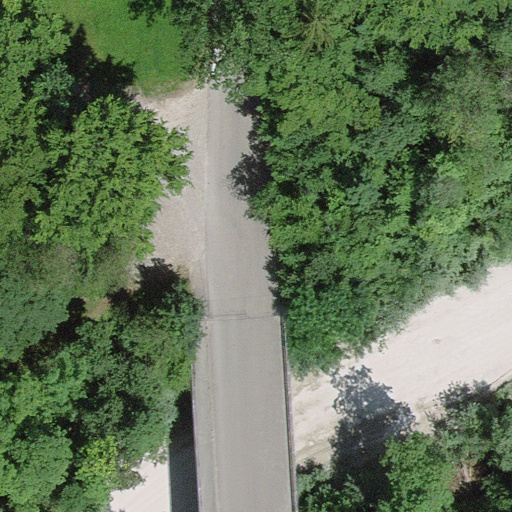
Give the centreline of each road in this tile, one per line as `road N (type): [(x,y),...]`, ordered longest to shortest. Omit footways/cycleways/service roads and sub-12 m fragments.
road 1 (unclassified): [(255,511),(237,0)]
road 2 (track): [(0,97),(242,131)]
